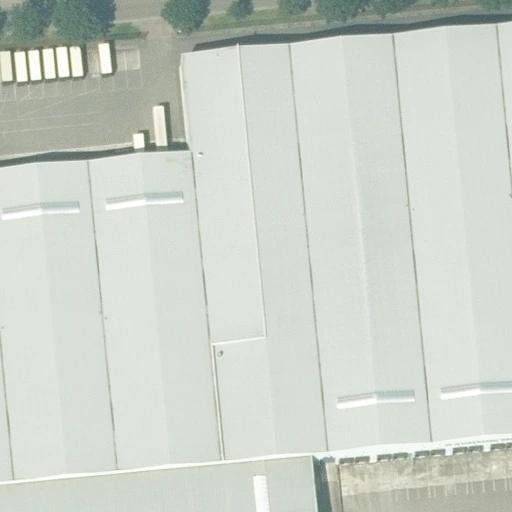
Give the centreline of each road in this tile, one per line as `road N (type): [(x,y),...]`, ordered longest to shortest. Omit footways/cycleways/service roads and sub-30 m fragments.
road 1 (unclassified): [(0,19),(209,0)]
road 2 (unknown): [(511,479),(381,487),(371,495),(372,511)]
